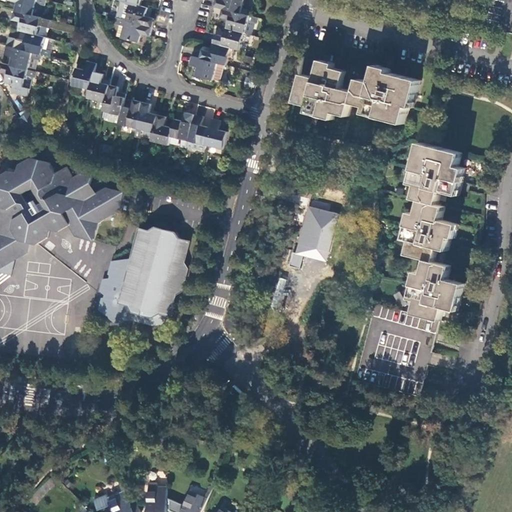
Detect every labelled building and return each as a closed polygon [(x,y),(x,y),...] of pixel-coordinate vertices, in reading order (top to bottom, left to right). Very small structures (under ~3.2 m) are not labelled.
[(46,5),(46,0),(12,0),(19,2),(17,10),(40,16),(43,4),(46,5)] [(224,9),(241,13),(244,0),(217,0),(216,7),(224,9)] [(153,8),(141,5),(127,1),(124,13),(120,12),(119,17),(123,18),(154,26),(156,18),(151,16),(153,8)] [(257,24),(259,18),(241,13),(224,9),(222,17),(230,20),(228,28),(246,33),(249,22),(255,23),(257,24)] [(40,16),(17,10),(15,19),(23,21),(21,29),(30,32),(38,34),(41,24),(79,34),(78,26),(40,16)] [(151,35),(154,26),(123,18),(119,36),(140,42),(143,33),(151,35)] [(246,33),(252,34),(255,23),(249,22),(246,33)] [(232,48),(241,50),(246,33),(228,28),(226,37),(217,35),(215,43),(232,48)] [(43,54),(51,56),(52,50),(50,49),(44,48),(47,36),(38,34),(30,32),(28,40),(19,38),(17,47),(43,54)] [(50,49),(53,38),(47,36),(44,48),(50,49)] [(219,62),(227,65),(232,48),(215,43),(213,52),(204,49),(202,58),(219,62)] [(43,54),(17,47),(8,45),(6,53),(14,55),(12,64),(35,70),(38,59),(41,60),(43,54)] [(219,62),(202,58),(193,56),(191,65),(200,67),(197,75),(214,80),(219,62)] [(366,113),(407,123),(411,106),(414,107),(422,80),(404,75),(398,74),(391,72),(392,68),(379,64),(374,82),(360,78),(357,91),(344,87),(348,71),(340,69),(335,67),(336,64),(322,60),(317,77),(304,74),(297,102),(310,105),(309,112),(336,119),(338,112),(351,116),(355,102),(368,106),(366,113)] [(89,64),(81,62),(75,85),(92,89),(97,72),(99,63),(90,61),(89,64)] [(36,78),(38,71),(35,70),(12,64),(4,62),(2,71),(10,73),(8,82),(16,83),(14,92),(29,96),(31,88),(25,86),(28,75),(34,77),(36,78)] [(97,72),(92,89),(90,98),(107,102),(112,85),(113,80),(104,78),(105,74),(97,72)] [(28,75),(25,86),(31,88),(34,77),(28,75)] [(112,85),(107,102),(105,110),(122,115),(125,106),(128,92),(119,90),(120,87),(112,85)] [(120,122),(120,123),(137,128),(143,102),(135,100),(133,108),(125,106),(122,115),(120,122)] [(143,102),(137,128),(154,132),(159,114),(150,112),(152,104),(143,102)] [(105,110),(103,118),(120,122),(122,115),(105,110)] [(172,136),(184,139),(182,148),(188,149),(196,114),(187,112),(185,121),(177,118),(174,127),(172,136)] [(30,113),(21,118),(27,130),(37,125),(30,113)] [(154,132),(152,140),(170,145),(172,136),(174,127),(165,125),(167,116),(159,114),(154,132)] [(196,114),(188,149),(194,151),(194,148),(205,151),(207,144),(211,127),(202,125),(205,116),(196,114)] [(213,118),(211,127),(207,144),(224,149),(229,131),(220,129),(222,121),(213,118)] [(462,187),(467,168),(461,166),(464,153),(423,142),(413,183),(419,185),(416,197),(423,199),(419,213),(413,212),(405,238),(412,240),(409,253),(429,259),(425,272),(418,271),(411,298),(418,300),(414,313),(441,320),(442,320),(446,307),(459,310),(466,283),(449,278),(453,265),(436,261),(440,247),(450,250),(451,243),(453,236),(457,237),(461,224),(444,220),(447,206),(440,204),(444,190),(461,195),(462,187)] [(0,265),(28,249),(31,239),(39,242),(50,236),(50,233),(52,227),(61,230),(71,223),(78,234),(95,238),(100,221),(121,208),(126,191),(108,186),(94,194),(90,186),(93,173),(85,170),(74,177),(68,166),(57,173),(51,162),(31,157),(21,163),(19,172),(11,170),(0,176),(0,203),(1,206),(0,210),(0,228),(3,234),(0,235),(0,265)] [(309,197),(295,255),(326,263),(341,205),(309,197)] [(134,319),(154,324),(161,323),(171,315),(172,315),(178,294),(184,289),(189,269),(186,261),(191,241),(181,238),(178,232),(158,227),(152,231),(142,228),(134,258),(114,261),(111,273),(113,275),(112,279),(105,280),(103,290),(105,292),(109,294),(107,298),(105,299),(102,309),(118,321),(134,319)] [(279,308),(287,280),(279,277),(271,306),(279,308)] [(378,316),(396,321),(399,312),(381,307),(378,316)] [(17,427),(23,433),(30,428),(24,421),(17,427)] [(202,511),(213,487),(210,485),(205,497),(192,491),(182,511),(202,511)] [(168,511),(169,487),(150,486),(149,511),(168,511)] [(131,502),(126,491),(109,498),(114,511),(138,511),(140,511),(136,501),(131,502)]
